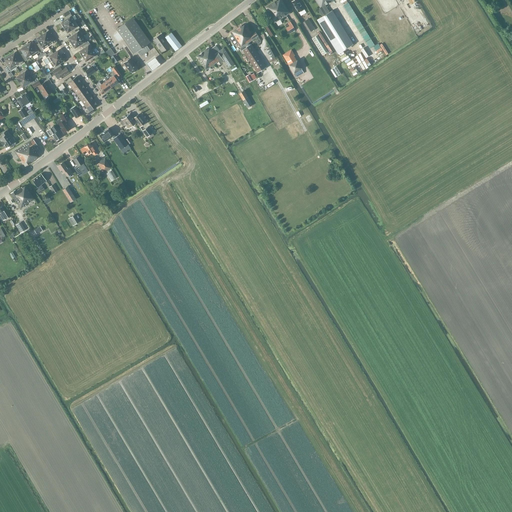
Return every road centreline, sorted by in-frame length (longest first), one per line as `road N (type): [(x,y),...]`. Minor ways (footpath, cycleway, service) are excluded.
road 1 (track): [(353,511),(162,199),(161,185)]
road 2 (track): [(133,93),(188,166),(108,224)]
road 3 (tertiary): [(108,112),(252,0)]
road 4 (tertiary): [(12,184),(108,112)]
